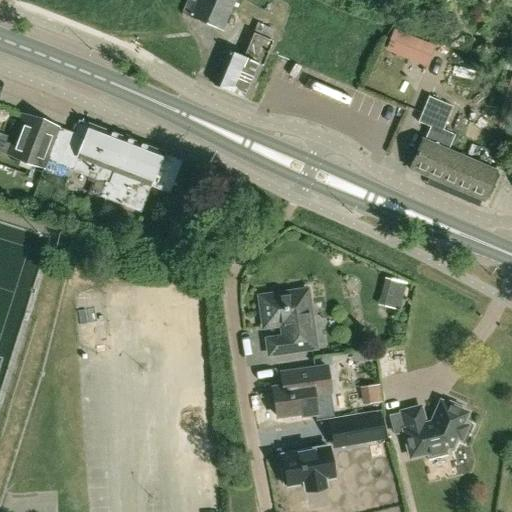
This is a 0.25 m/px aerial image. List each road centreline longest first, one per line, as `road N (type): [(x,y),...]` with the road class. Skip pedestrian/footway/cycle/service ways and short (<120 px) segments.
road 1 (primary): [(511,258),(0,40)]
road 2 (residential): [(267,511),(227,291)]
